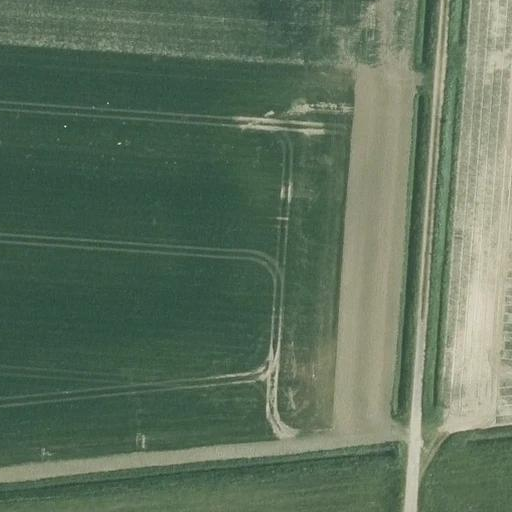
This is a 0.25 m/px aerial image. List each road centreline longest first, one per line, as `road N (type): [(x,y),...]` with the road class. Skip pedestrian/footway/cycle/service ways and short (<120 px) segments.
road 1 (track): [(421,320),(445,0)]
road 2 (unclassified): [(409,511),(421,320)]
